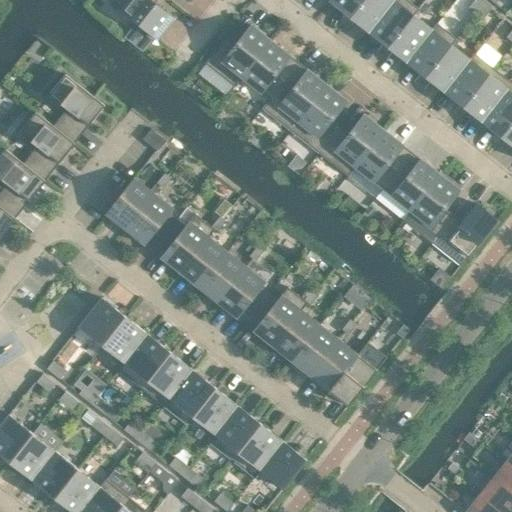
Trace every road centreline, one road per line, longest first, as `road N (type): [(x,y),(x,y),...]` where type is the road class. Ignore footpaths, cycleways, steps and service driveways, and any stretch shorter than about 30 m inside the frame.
road 1 (residential): [(56,220),(364,461)]
road 2 (residential): [(281,0),(511,179)]
road 3 (tertiary): [(364,461),(511,274)]
road 4 (residential): [(138,121),(56,220)]
